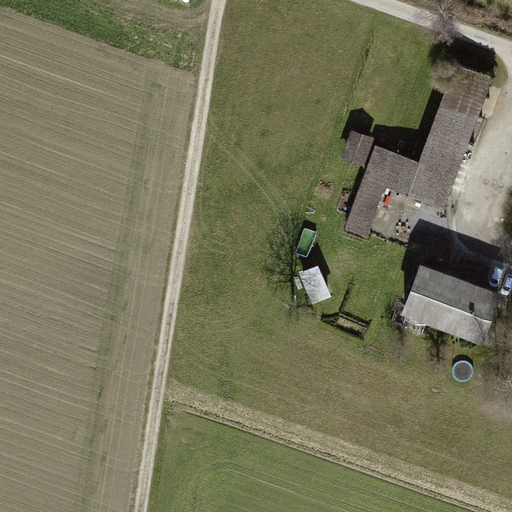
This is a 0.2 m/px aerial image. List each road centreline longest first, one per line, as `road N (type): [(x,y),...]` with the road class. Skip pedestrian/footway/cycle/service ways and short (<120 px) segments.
road 1 (track): [(143,511),(221,0)]
road 2 (track): [(511,119),(481,210),(481,239),(511,257)]
road 3 (track): [(511,53),(367,0)]
